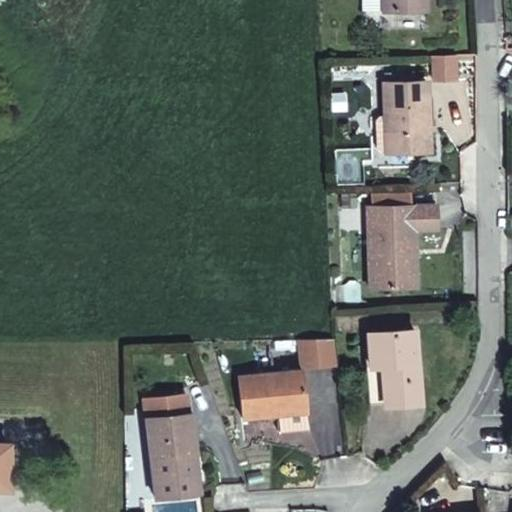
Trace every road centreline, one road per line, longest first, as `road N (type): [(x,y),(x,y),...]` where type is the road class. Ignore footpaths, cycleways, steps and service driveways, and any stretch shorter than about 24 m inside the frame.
road 1 (residential): [(493,0),(494,339),(474,398),(460,412)]
road 2 (unclassified): [(381,497),(260,503)]
